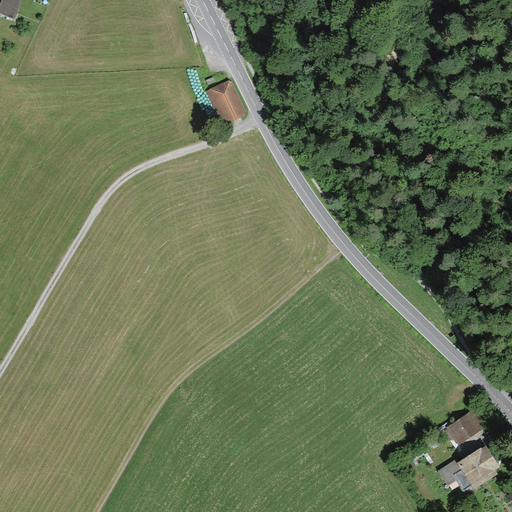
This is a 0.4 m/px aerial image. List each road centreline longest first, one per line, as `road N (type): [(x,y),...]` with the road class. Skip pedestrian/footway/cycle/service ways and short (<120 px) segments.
road 1 (tertiary): [(204,0),(315,208),(375,280),(511,414)]
road 2 (track): [(0,371),(119,180),(261,117)]
road 3 (track): [(94,511),(170,386),(344,245)]
